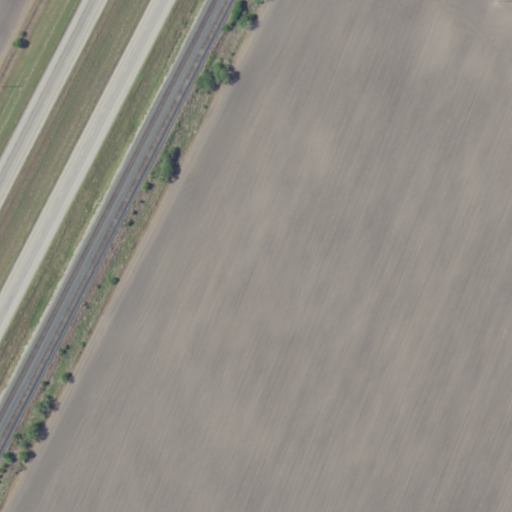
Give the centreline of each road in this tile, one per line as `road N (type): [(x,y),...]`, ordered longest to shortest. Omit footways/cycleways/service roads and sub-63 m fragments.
road 1 (trunk): [(0,342),(176,0)]
road 2 (trunk): [(96,0),(0,186)]
